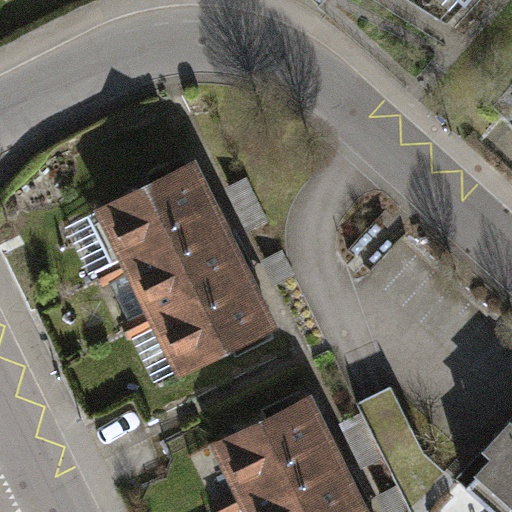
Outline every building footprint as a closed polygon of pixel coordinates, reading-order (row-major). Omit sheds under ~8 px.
[(91,223),(116,277),(205,235),(192,207),(179,181),(91,223)] [(116,277),(142,331),(231,289),(217,261),(205,235),(116,277)] [(142,331),(168,385),(257,343),(244,316),(231,289),(142,331)] [(207,459),(232,511),(234,511),(322,470),(306,438),(296,417),(207,459)] [(511,511),(511,441),(470,490),(495,511),(511,511)] [(234,511),(341,511),(336,500),(322,470),(234,511)]
